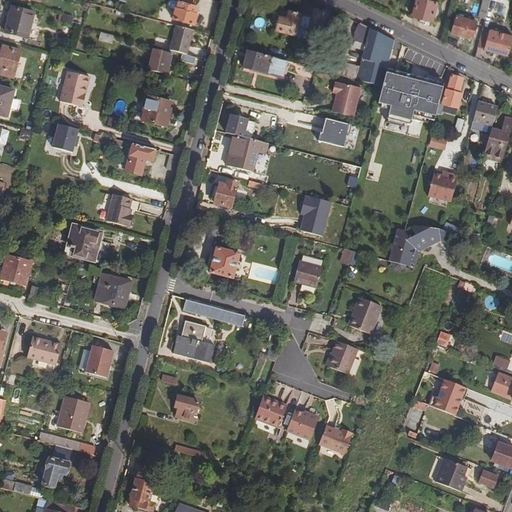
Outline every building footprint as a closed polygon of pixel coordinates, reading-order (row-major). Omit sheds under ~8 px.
[(173,20),(194,26),(196,17),(195,16),(197,8),(194,8),(196,0),(182,0),(181,4),(179,4),(177,12),(176,11),(173,20)] [(427,0),(415,0),(411,16),(432,22),(437,3),(427,0)] [(482,1),(478,18),(485,20),(486,14),(489,3),(482,1)] [(491,13),(502,16),(505,5),(493,2),(491,13)] [(5,32),(27,38),(34,12),(15,7),(10,23),(7,22),(5,32)] [(274,28),(273,31),(299,38),(302,28),(306,30),(309,18),(286,12),(281,13),(279,18),(277,17),(274,20),(272,25),(274,28)] [(455,18),(451,35),(470,40),(475,23),(461,19),(456,18),(455,18)] [(327,57),(322,72),(382,87),(387,70),(394,42),(359,24),(355,34),(355,43),(364,45),(359,67),(327,57)] [(180,54),(186,55),(192,31),(177,27),(170,51),(180,54)] [(484,49),(489,30),(482,28),(477,48),(484,49)] [(508,56),(511,40),(511,35),(503,33),(495,31),(489,30),(484,49),(508,56)] [(98,39),(112,43),(114,36),(100,32),(98,39)] [(0,50),(0,74),(13,78),(15,71),(18,57),(20,51),(1,46),(0,50)] [(161,55),(162,53),(154,51),(148,71),(157,73),(158,66),(161,55)] [(247,52),(243,69),(260,73),(263,62),(285,67),(287,62),(247,52)] [(315,52),(310,68),(321,71),(326,55),(315,52)] [(157,73),(167,75),(173,56),(162,53),(161,55),(158,66),(157,73)] [(178,61),(194,65),(196,58),(186,55),(180,54),(178,61)] [(18,57),(15,71),(22,73),(26,59),(18,57)] [(263,62),(260,73),(286,80),(290,63),(287,62),(285,67),(263,62)] [(444,85),(438,104),(458,110),(462,95),(458,94),(462,81),(462,79),(451,76),(453,71),(448,68),(444,85)] [(438,104),(444,85),(387,70),(382,87),(380,96),(392,99),(390,109),(412,115),(415,105),(437,111),(437,110),(438,104)] [(89,78),(67,72),(59,102),(81,108),(85,95),(83,94),(85,87),(87,88),(89,78)] [(336,94),(332,112),(353,117),(360,89),(339,83),(339,84),(334,83),(332,93),(336,94)] [(0,115),(7,117),(13,91),(0,87),(0,115)] [(141,121),(166,128),(169,117),(164,116),(168,102),(147,97),(141,121)] [(112,110),(121,114),(126,104),(118,99),(112,110)] [(164,116),(169,117),(173,103),(168,102),(164,116)] [(438,104),(437,110),(456,116),(458,110),(438,104)] [(477,104),(472,121),(491,126),(496,109),(477,104)] [(230,116),(225,134),(233,136),(243,138),(248,121),(230,116)] [(351,124),(325,118),(319,141),(345,147),(351,124)] [(461,133),(463,120),(457,118),(454,131),(461,133)] [(486,146),(483,155),(502,161),(511,122),(511,120),(504,119),(500,132),(490,129),(489,134),(488,135),(486,146)] [(248,121),(243,138),(250,140),(255,123),(248,121)] [(491,126),(472,121),(470,128),(489,134),(490,129),(491,126)] [(301,123),(300,129),(314,132),(315,125),(301,123)] [(63,126),(57,149),(77,154),(78,147),(81,148),(83,139),(81,138),(83,131),(63,126)] [(21,128),(18,139),(27,141),(30,130),(21,128)] [(0,134),(0,141),(5,143),(8,131),(1,130),(0,134)] [(483,134),(480,144),(486,146),(488,135),(483,134)] [(430,135),(428,143),(441,147),(444,139),(430,135)] [(108,143),(122,147),(124,142),(100,136),(98,143),(107,146),(108,143)] [(233,136),(225,165),(251,172),(259,174),(267,144),(250,140),(243,138),(233,136)] [(145,162),(152,164),(156,151),(133,144),(125,171),(141,176),(145,162)] [(166,169),(176,172),(180,157),(170,155),(166,169)] [(483,155),(482,159),(501,165),(502,161),(483,155)] [(444,177),(433,174),(427,197),(450,203),(457,177),(445,173),(444,177)] [(249,181),(248,187),(264,191),(266,185),(249,181)] [(214,200),(213,203),(230,208),(231,204),(232,201),(235,188),(234,188),(235,184),(226,182),(225,185),(219,183),(218,187),(214,200)] [(105,221),(129,227),(133,216),(130,215),(128,214),(129,208),(132,200),(113,195),(105,221)] [(321,236),(329,202),(304,195),(299,214),(303,215),(299,231),(321,236)] [(194,209),(206,211),(208,202),(196,200),(194,209)] [(76,220),(85,222),(88,211),(78,208),(75,220),(76,220)] [(71,255),(94,261),(98,244),(96,244),(99,233),(84,229),(74,226),(72,226),(66,246),(73,247),(71,255)] [(421,249),(441,241),(438,230),(437,230),(413,227),(412,227),(410,228),(414,236),(407,239),(403,231),(396,232),(395,232),(387,260),(389,261),(393,267),(400,269),(406,266),(408,266),(409,262),(414,264),(418,250),(417,249),(420,247),(421,249)] [(445,242),(448,234),(442,231),(438,230),(441,241),(445,242)] [(216,249),(209,274),(233,281),(240,255),(216,249)] [(349,264),(353,252),(345,250),(341,262),(349,264)] [(1,277),(26,284),(31,264),(6,257),(1,277)] [(299,263),(293,282),(316,289),(322,270),(299,263)] [(56,305),(63,307),(72,275),(68,274),(65,285),(62,284),(56,305)] [(94,300),(124,309),(131,283),(101,275),(94,300)] [(358,311),(351,328),(370,336),(381,308),(360,299),(355,310),(358,311)] [(184,301),(182,311),(243,327),(246,317),(186,301),(184,301)] [(355,310),(348,327),(351,328),(358,311),(355,310)] [(175,343),(172,354),(208,364),(213,346),(201,342),(205,327),(185,322),(180,337),(176,336),(174,343),(175,343)] [(33,338),(27,358),(56,366),(62,345),(33,338)] [(327,367),(326,368),(350,377),(360,351),(336,342),(331,355),(327,367)] [(107,378),(114,352),(90,345),(83,371),(107,378)] [(511,365),(502,361),(499,370),(503,371),(511,375),(511,373),(511,365)] [(162,376),(160,382),(173,386),(175,380),(162,376)] [(438,378),(431,396),(435,397),(442,379),(438,378)] [(422,379),(419,386),(426,388),(429,381),(422,379)] [(427,405),(453,415),(463,388),(442,379),(435,397),(431,396),(427,405)] [(58,427),(82,433),(85,422),(83,421),(87,403),(66,397),(58,427)] [(179,409),(176,417),(191,421),(193,412),(196,413),(198,403),(178,397),(175,408),(179,409)] [(261,398),(253,419),(277,428),(285,407),(261,398)] [(410,431),(408,436),(416,439),(426,413),(423,412),(426,405),(414,400),(411,407),(414,408),(410,417),(409,417),(404,429),(410,431)] [(294,410),(285,431),(309,441),(317,419),(294,410)] [(326,427),(319,445),(345,456),(352,438),(350,437),(352,434),(343,431),(342,434),(326,427)] [(39,441),(93,455),(95,447),(41,433),(39,441)] [(511,449),(497,444),(490,461),(509,468),(511,460),(511,449)] [(176,446),(175,452),(185,455),(186,449),(176,446)] [(186,449),(185,455),(194,457),(196,452),(186,449)] [(185,455),(181,467),(189,468),(191,461),(193,462),(193,460),(194,457),(185,455)] [(60,475),(65,476),(68,464),(49,459),(42,484),(53,487),(55,478),(60,479),(60,475)] [(444,460),(435,483),(461,493),(467,478),(463,477),(466,469),(444,460)] [(1,480),(14,483),(16,476),(3,472),(1,480)] [(482,472),(478,483),(493,489),(497,478),(482,472)] [(134,480),(131,490),(151,494),(153,485),(151,485),(153,478),(137,474),(136,481),(134,480)] [(394,476),(391,485),(396,487),(397,485),(400,478),(394,476)] [(12,491),(19,493),(21,486),(14,484),(14,486),(12,491)] [(19,493),(28,495),(30,488),(21,486),(19,493)] [(28,495),(35,497),(37,490),(30,488),(28,495)] [(131,500),(129,507),(145,511),(146,507),(146,504),(149,504),(151,494),(131,490),(129,499),(131,500)] [(44,511),(72,511),(74,507),(47,500),(44,511)] [(386,511),(389,506),(374,500),(370,510),(374,511),(373,511),(386,511)]
